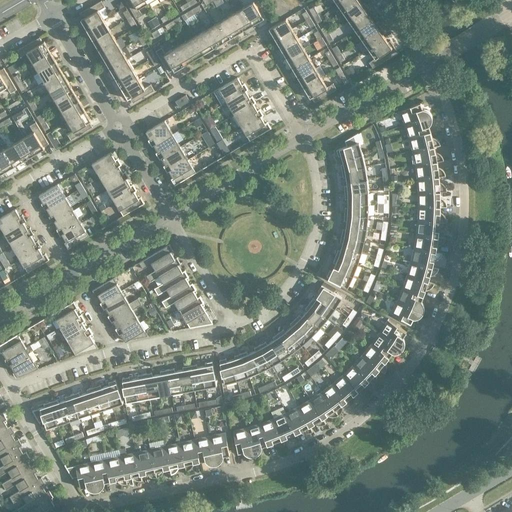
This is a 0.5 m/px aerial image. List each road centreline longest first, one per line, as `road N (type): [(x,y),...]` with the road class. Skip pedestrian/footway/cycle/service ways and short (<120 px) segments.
road 1 (residential): [(425,63),(460,149),(458,263),(421,354),(359,420),(286,464),(88,508),(9,386)]
road 2 (residential): [(116,127),(247,54),(301,139)]
road 3 (residential): [(231,326),(285,294),(308,254),(318,191),(301,139)]
road 4 (unclassified): [(0,317),(170,215)]
road 5 (unclassified): [(170,215),(301,139)]
road 6 (unclassified): [(301,139),(425,63)]
road 7 (residential): [(116,127),(51,15)]
road 8 (residential): [(231,326),(170,215)]
